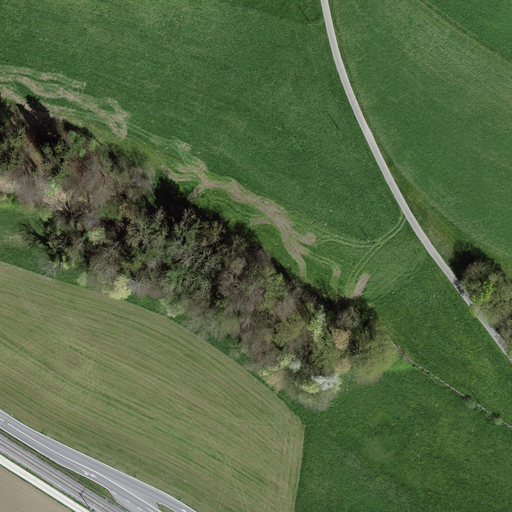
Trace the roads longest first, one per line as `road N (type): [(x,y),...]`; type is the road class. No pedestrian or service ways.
road 1 (unclassified): [(511,358),(392,185),(343,74),(324,0)]
road 2 (secondary): [(131,497),(0,415)]
